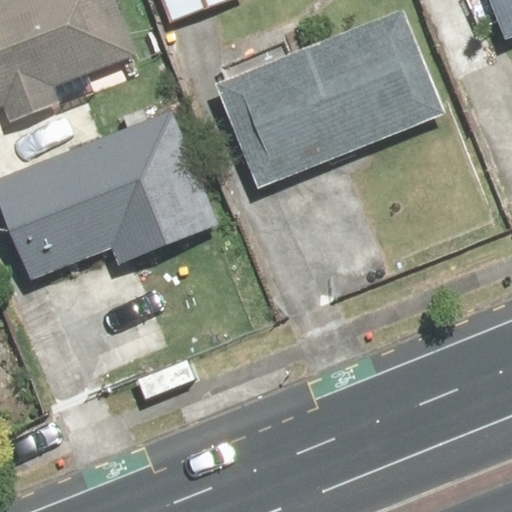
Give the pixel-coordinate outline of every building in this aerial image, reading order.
[(112,0),(0,0),(0,113),(4,112),(10,129),(62,109),(55,93),(137,61),(112,0)] [(251,0),(157,0),(169,34),(253,6),(251,0)] [(511,0),(484,0),(503,48),(511,44),(511,0)] [(402,15),(215,90),(257,194),(445,120),(402,15)] [(173,117),(0,185),(0,219),(27,288),(112,255),(119,271),(219,232),(173,117)]
